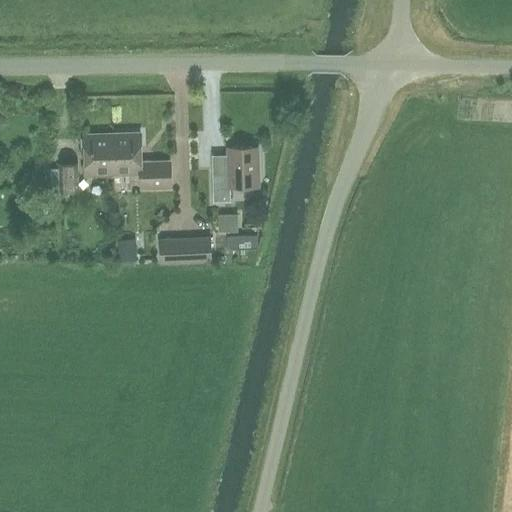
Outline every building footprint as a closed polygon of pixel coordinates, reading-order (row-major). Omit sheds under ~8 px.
[(113,174),(112,134),(84,135),(85,175),(113,174)] [(140,134),(112,134),(113,174),(139,174),(140,187),(170,187),(169,162),(140,163),(140,134)] [(259,185),(257,146),(227,147),(228,172),(212,172),(213,201),(231,200),(230,186),(259,185)] [(77,189),(77,164),(60,165),(61,190),(77,189)] [(254,223),(252,209),(237,211),(239,225),(254,223)] [(236,214),(217,214),(218,231),(237,231),(236,214)] [(228,247),(257,246),(257,235),(228,236),(228,247)] [(160,264),(209,262),(208,238),(159,240),(160,264)] [(136,258),(135,249),(119,249),(119,259),(136,258)]
